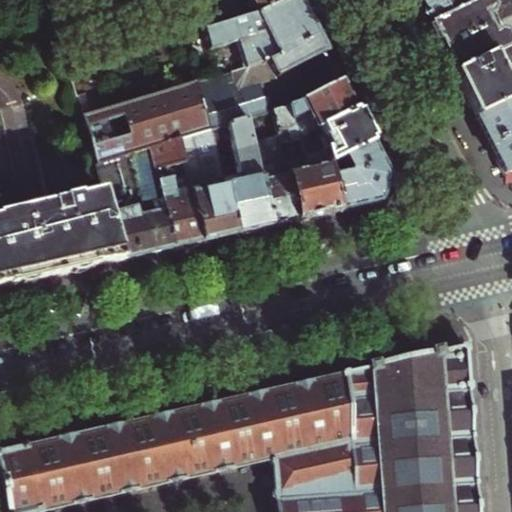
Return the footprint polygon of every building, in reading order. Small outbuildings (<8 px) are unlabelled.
[(241,68),(227,72),(228,74),(233,89),(236,91),(275,78),(322,54),(309,27),(295,0),(286,0),(258,14),(226,24),(198,33),(204,53),(233,44),(241,68)] [(248,0),(252,8),(233,14),(224,19),(226,24),(258,14),(286,0),(248,0)] [(414,0),(421,13),(427,26),(478,1),(476,0),(414,0)] [(511,13),(511,0),(480,0),(478,1),(427,26),(443,57),(453,76),(508,48),(510,47),(504,34),(497,33),(491,35),(487,28),(498,23),(497,21),(511,13)] [(475,120),(511,100),(511,89),(506,77),(511,73),(509,68),(511,66),(511,56),(508,48),(453,76),(467,104),(475,120)] [(65,72),(79,119),(87,116),(82,97),(94,93),(86,66),(65,72)] [(281,94),(275,78),(236,91),(233,89),(228,74),(87,116),(79,119),(93,167),(131,155),(174,142),(209,131),(243,121),(270,113),(286,108),(281,94)] [(313,133),(352,113),(347,101),(337,83),(292,106),(286,108),(270,113),(275,134),(277,144),(287,142),(285,131),(287,130),(288,128),(289,125),(288,123),(304,115),(313,133)] [(511,100),(475,120),(502,175),(511,172),(511,100)] [(313,133),(299,140),(303,158),(322,154),(325,167),(369,145),(363,134),(352,113),(313,133)] [(243,121),(209,131),(212,142),(227,138),(235,175),(221,178),(234,236),(251,232),(267,228),(253,165),(243,121)] [(209,131),(174,142),(179,162),(185,186),(199,244),(225,238),(234,236),(221,178),(226,170),(218,166),(223,158),(215,154),(220,147),(212,143),(212,142),(209,131)] [(268,162),(253,165),(267,228),(284,224),(295,222),(285,178),(277,144),(275,134),(263,137),(268,162)] [(303,158),(299,140),(291,141),(295,160),(305,172),(301,171),(297,171),(293,172),(290,175),(290,176),(285,178),(295,222),(317,217),(336,212),(325,167),(322,154),(303,158)] [(165,166),(179,162),(174,142),(131,155),(136,174),(136,176),(144,207),(107,217),(121,262),(149,255),(170,251),(151,170),(165,166)] [(378,163),(369,145),(325,167),(336,212),(358,207),(376,203),(381,193),(387,180),(378,163)] [(170,189),(165,166),(151,170),(170,251),(190,246),(199,244),(185,186),(170,189)] [(0,287),(9,285),(10,287),(95,268),(94,264),(121,262),(107,217),(102,199),(79,204),(77,200),(62,204),(62,206),(0,220),(0,287)] [(0,488),(5,511),(58,511),(270,465),(272,502),(273,511),(475,511),(474,494),(476,494),(475,488),(474,488),(470,442),(472,442),(471,437),(469,438),(465,392),(467,392),(467,386),(465,386),(463,353),(466,353),(465,345),(459,346),(459,348),(439,352),(438,351),(431,353),(431,354),(427,355),(428,356),(416,359),(415,358),(411,359),(411,360),(397,363),(396,362),(392,363),(392,364),(379,367),(379,366),(375,367),(375,365),(368,367),(368,370),(347,375),(346,372),(342,373),(342,374),(339,375),(339,377),(332,378),(332,377),(326,378),(326,379),(316,382),(316,380),(310,382),(310,383),(300,385),(300,384),(294,385),(295,387),(285,389),(284,387),(278,389),(279,390),(269,392),(269,391),(263,392),(261,393),(262,394),(253,396),(252,395),(247,396),(247,397),(237,400),(236,398),(231,400),(231,401),(221,403),(221,402),(215,403),(215,405),(205,407),(204,406),(198,407),(198,409),(189,411),(188,409),(183,411),(183,412),(173,414),(173,413),(167,414),(168,416),(157,418),(156,416),(150,418),(151,419),(141,422),(141,420),(134,422),(135,423),(124,425),(124,424),(119,425),(118,426),(118,427),(109,429),(109,427),(103,429),(103,430),(92,433),(92,431),(87,432),(88,434),(75,436),(75,435),(71,436),(71,437),(60,440),(60,439),(55,440),(55,441),(45,443),(45,442),(40,443),(40,444),(29,446),(24,446),(24,445),(19,447),(0,451),(0,488)]
